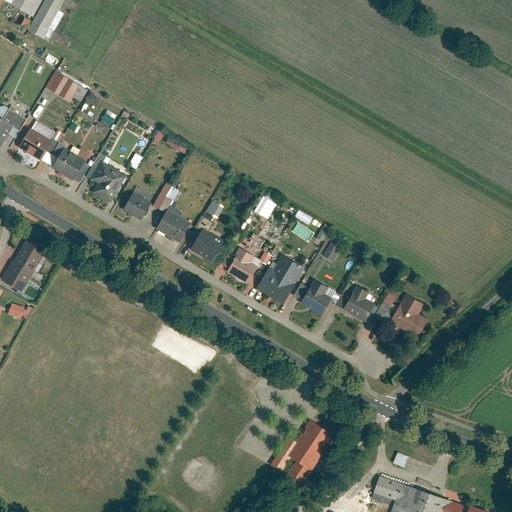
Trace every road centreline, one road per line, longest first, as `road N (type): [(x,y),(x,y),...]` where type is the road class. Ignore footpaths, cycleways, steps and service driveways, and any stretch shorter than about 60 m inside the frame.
road 1 (residential): [(367,368),(7,158),(0,165)]
road 2 (tertiary): [(18,195),(380,409)]
road 3 (unclassified): [(511,285),(380,409)]
road 4 (tertiary): [(380,409),(511,456)]
road 5 (unclassified): [(290,511),(380,409)]
